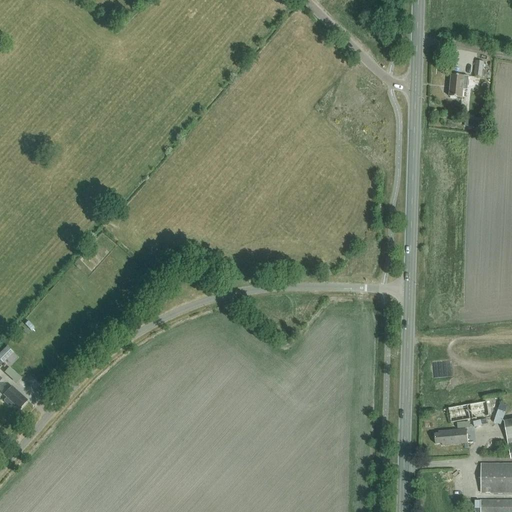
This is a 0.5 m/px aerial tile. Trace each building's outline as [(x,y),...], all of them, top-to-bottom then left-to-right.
[(487,78),(489,64),(476,62),(474,77),(487,78)] [(467,91),(468,77),(465,77),(465,76),(451,75),(449,97),(462,98),(463,90),(467,91)] [(468,94),(467,102),(482,103),(483,95),(468,94)] [(30,323),(16,340),(24,346),(38,330),(30,323)] [(0,360),(2,363),(12,353),(6,347),(0,352),(0,360)] [(0,390),(4,394),(3,395),(6,398),(4,400),(4,402),(8,406),(10,406),(12,404),(13,404),(14,403),(20,408),(26,402),(20,396),(21,395),(11,386),(8,389),(2,384),(4,382),(0,378),(0,390)] [(486,401),(448,408),(451,423),(489,416),(486,401)] [(442,446),(463,444),(464,448),(468,448),(468,444),(466,429),(438,432),(438,434),(434,435),(435,445),(442,444),(442,446)] [(511,463),(480,464),(480,494),(511,493),(511,463)] [(511,511),(511,500),(481,500),(480,511),(511,511)]
